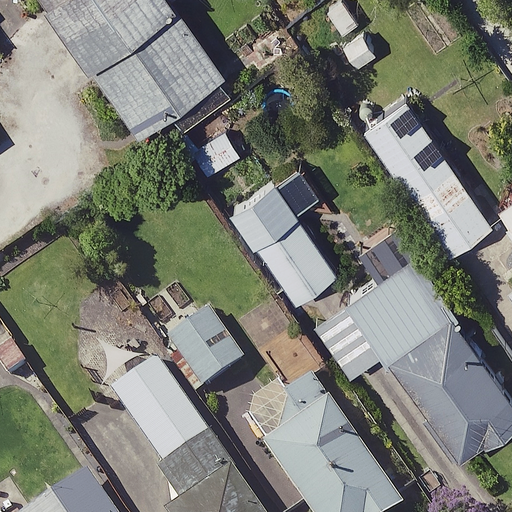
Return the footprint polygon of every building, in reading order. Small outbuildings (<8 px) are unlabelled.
[(56,0),(143,127),(230,68),(183,0),(56,0)] [(380,48),(348,0),(332,0),(303,19),(340,75),(380,48)] [(498,217),(411,93),(381,114),(370,99),(356,109),(455,248),(498,217)] [(245,147),(226,122),(191,149),(211,174),(245,147)] [(341,268),(278,178),(237,206),(300,297),(341,268)] [(511,418),(511,391),(418,249),(350,294),(392,357),(397,353),(462,451),(511,418)] [(248,360),(212,307),(165,339),(201,392),(248,360)] [(266,511),(164,360),(119,390),(170,467),(163,472),(187,506),(178,511),(266,511)] [(400,511),(407,507),(318,378),(254,422),(315,511),(400,511)] [(119,511),(96,475),(39,511),(119,511)]
